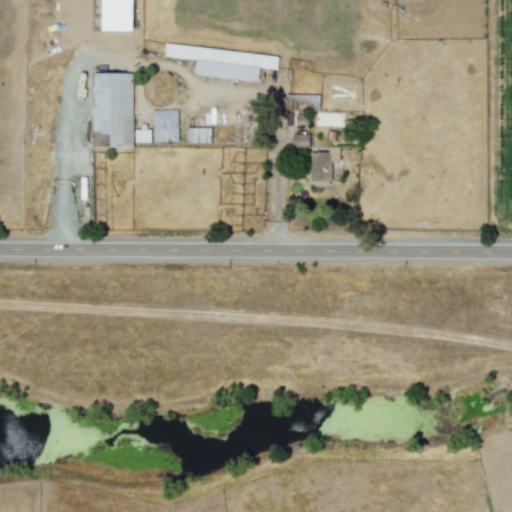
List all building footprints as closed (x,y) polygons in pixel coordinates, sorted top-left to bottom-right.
[(278,54),(165,43),(164,55),(196,58),(194,74),(258,80),(259,66),(276,68),(278,54)] [(111,146),(132,146),(133,72),(93,71),(92,132),(112,132),(111,146)] [(319,94),(286,93),(285,109),(318,110),(319,94)] [(134,129),(134,141),(178,140),(177,108),(152,109),(152,128),(134,129)] [(296,123),(308,124),(309,112),(296,111),(296,123)] [(342,111),(314,112),(315,125),(342,124),(342,111)] [(211,127),(189,126),(188,141),(210,142),(211,127)] [(309,133),(292,132),(291,146),(309,147),(309,133)] [(339,145),(329,146),(329,150),(309,151),(310,179),(340,178),(339,145)]
